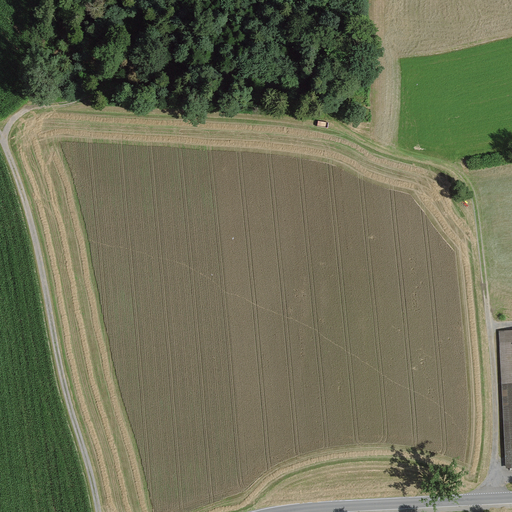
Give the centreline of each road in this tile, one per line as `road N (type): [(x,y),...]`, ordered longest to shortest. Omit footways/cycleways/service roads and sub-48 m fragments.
road 1 (track): [(308,92),(346,131),(451,166),(472,190),(492,381),(493,501)]
road 2 (track): [(97,511),(3,143)]
road 3 (track): [(308,92),(215,74),(152,77),(71,103),(33,106),(9,123),(3,143)]
road 4 (unclassified): [(511,499),(282,511)]
